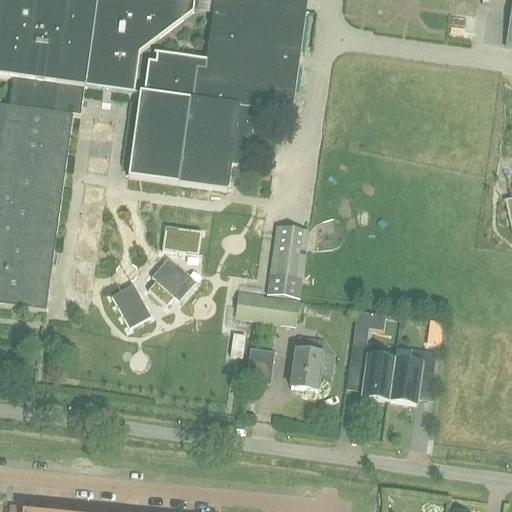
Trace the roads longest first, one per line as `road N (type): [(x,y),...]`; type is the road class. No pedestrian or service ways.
road 1 (residential): [(0,478),(332,511)]
road 2 (residential): [(511,480),(193,437)]
